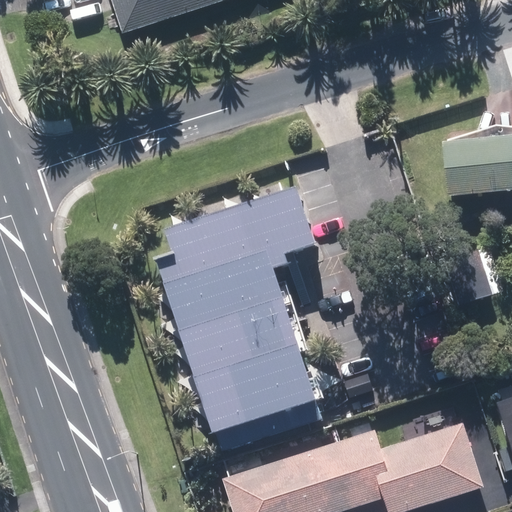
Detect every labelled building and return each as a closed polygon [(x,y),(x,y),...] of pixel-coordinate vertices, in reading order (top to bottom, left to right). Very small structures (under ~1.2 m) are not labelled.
[(108,0),(120,34),(227,0),(108,0)] [(406,126),(392,131),(396,145),(411,140),(406,126)] [(511,126),(509,127),(510,136),(438,142),(443,194),(511,188),(511,126)] [(287,188),(155,230),(163,256),(153,259),(216,452),(316,420),(310,400),(305,401),(259,258),(304,243),(287,188)] [(477,251),(440,262),(453,307),(490,296),(477,251)] [(371,373),(346,380),(351,399),(377,392),(371,373)] [(467,382),(446,389),(450,402),(462,408),(474,403),(467,382)] [(511,396),(490,404),(511,470),(511,469),(511,396)] [(235,481),(244,511),(362,511),(395,502),(397,511),(427,511),(493,491),(473,427),(393,452),(386,434),(235,481)]
